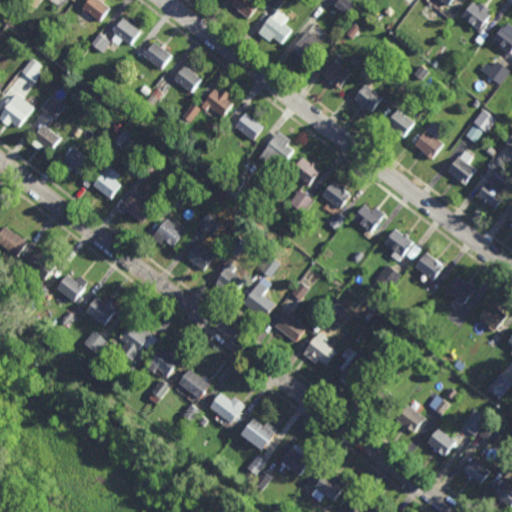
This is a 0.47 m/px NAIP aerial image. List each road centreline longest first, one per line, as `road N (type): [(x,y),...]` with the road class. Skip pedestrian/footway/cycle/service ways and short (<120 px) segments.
road 1 (residential): [(454,511),(0,160)]
road 2 (residential): [(511,269),(163,0)]
